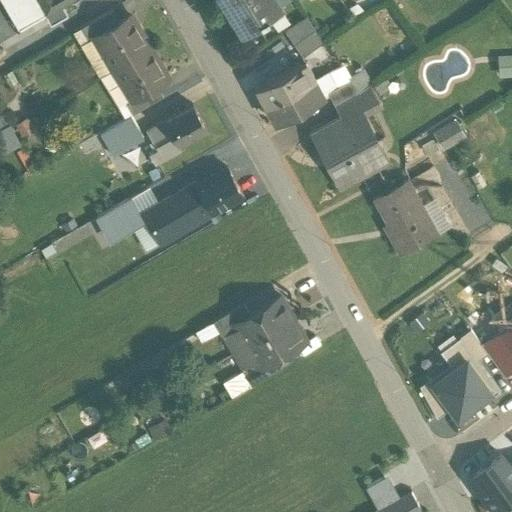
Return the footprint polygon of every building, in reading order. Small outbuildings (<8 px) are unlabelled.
[(45,31),(28,0),(0,0),(0,8),(20,44),(45,31)] [(267,0),(229,0),(219,7),(234,31),(232,32),(243,50),(270,34),(269,32),(282,24),(267,0)] [(112,25),(81,43),(88,56),(95,53),(94,51),(118,37),(112,25)] [(118,37),(94,51),(95,53),(113,83),(149,62),(130,30),(118,37)] [(308,32),(286,47),(295,60),(317,44),(308,32)] [(317,44),(295,60),(303,72),(325,56),(317,44)] [(149,62),(113,83),(131,115),(132,117),(156,103),(168,95),(149,62)] [(511,66),(503,66),(503,90),(511,90),(511,66)] [(307,78),(260,103),(264,111),(262,111),(267,121),(316,94),(307,78)] [(353,95),(329,108),(336,121),(361,107),(372,99),(365,86),(351,94),(353,95)] [(316,94),(267,121),(273,132),(274,132),(279,139),(326,114),(316,94)] [(361,107),(336,121),(342,133),(370,118),(374,125),(383,120),(372,99),(361,107)] [(156,103),(132,117),(131,115),(124,119),(131,132),(162,114),(156,103)] [(342,133),(320,146),(337,177),(331,180),(342,200),(377,181),(370,168),(381,162),(364,130),(374,125),(370,118),(342,133)] [(19,122),(0,132),(0,158),(18,149),(14,143),(27,136),(19,122)] [(192,123),(163,138),(177,164),(206,149),(192,123)] [(459,135),(436,150),(446,164),(469,149),(459,135)] [(177,164),(163,138),(148,146),(159,167),(151,171),(158,183),(180,170),(177,164)] [(139,162),(129,143),(112,153),(122,172),(139,162)] [(199,199),(198,199),(213,227),(214,227),(244,210),(229,183),(199,199)] [(439,247),(409,193),(375,212),(396,249),(392,251),(401,268),(439,247)] [(197,197),(145,229),(162,258),(213,227),(198,199),(199,199),(197,197)] [(112,256),(143,237),(130,215),(98,233),(112,256)] [(172,265),(205,245),(201,238),(167,258),(172,265)] [(279,311),(248,329),(248,330),(232,339),(235,345),(221,353),(231,370),(293,334),(279,311)] [(243,320),(212,338),(221,353),(235,345),(232,339),(248,330),(248,329),(243,320)] [(293,334),(231,370),(240,385),(254,377),(257,382),(273,373),(274,374),(305,355),(293,334)] [(511,340),(485,360),(489,366),(506,388),(511,383),(511,340)] [(462,352),(479,376),(490,368),(472,344),(462,352)] [(462,352),(461,352),(442,366),(452,379),(431,394),(453,423),(459,432),(484,413),(487,417),(502,406),(479,376),(462,352)] [(273,373),(257,382),(254,377),(240,385),(250,403),(280,385),(274,374),(273,373)] [(145,393),(140,382),(115,394),(121,405),(145,393)] [(439,433),(453,423),(431,394),(421,401),(439,433)] [(172,446),(166,436),(152,443),(158,454),(172,446)] [(504,470),(472,493),(485,511),(511,511),(511,481),(511,479),(504,470)] [(372,511),(397,511),(401,510),(389,490),(367,502),(372,511)]
